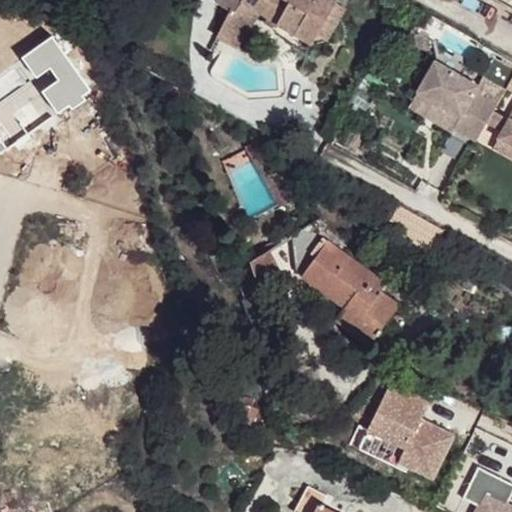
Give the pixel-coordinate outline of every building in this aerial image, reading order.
[(239,0),(241,1),(219,38),(239,51),(263,13),(294,34),(298,28),(317,39),(319,38),(339,4),(332,0),(315,0),(314,2),(310,0),(239,0)] [(339,4),(319,38),(328,42),(347,10),(339,4)] [(294,34),(314,46),(317,39),(298,28),(294,34)] [(425,57),(411,49),(402,65),(417,73),(425,57)] [(485,83),(444,60),(427,92),(469,115),(464,126),(486,139),(491,128),(498,113),(500,108),(479,96),(485,83)] [(427,92),(419,106),(461,131),(464,126),(469,115),(427,92)] [(511,125),(511,120),(498,113),(491,128),(506,137),(511,125)] [(511,125),(506,137),(500,148),(511,154),(511,125)] [(282,206),(300,196),(256,140),(247,146),(282,206)] [(400,235),(431,253),(444,232),(413,213),(399,205),(390,221),(404,228),(400,235)] [(332,241),(334,242),(341,234),(322,221),(312,225),(332,241)] [(334,242),(351,255),(358,246),(341,234),(334,242)] [(381,334),(402,307),(384,292),(375,286),(381,278),(351,255),(334,242),(322,257),(321,255),(304,277),(348,310),(343,316),(381,334)] [(259,281),(270,277),(281,268),(272,249),(248,265),(253,268),(259,281)] [(384,292),(389,284),(381,278),(375,286),(384,292)] [(340,321),(371,347),(381,334),(343,316),(340,321)] [(393,380),(369,429),(407,447),(401,461),(435,477),(455,434),(429,422),(428,426),(419,422),(421,418),(431,398),(393,380)] [(255,410),(242,405),(238,416),(245,418),(241,433),(244,436),(248,434),(253,420),(255,419),(255,410)] [(421,418),(419,422),(428,426),(429,422),(421,418)] [(480,504),(476,511),(511,511),(511,503),(508,502),(511,493),(511,480),(479,464),(464,496),(480,504)] [(337,511),(319,503),(314,511),(337,511)]
